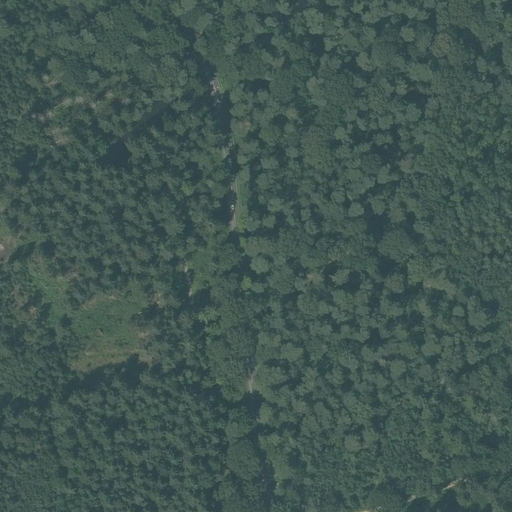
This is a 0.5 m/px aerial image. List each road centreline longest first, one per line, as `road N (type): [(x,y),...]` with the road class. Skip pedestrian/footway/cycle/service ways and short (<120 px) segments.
road 1 (track): [(115,0),(141,27),(154,75),(184,83),(194,104),(184,143),(191,182),(175,222),(223,400),(226,511)]
road 2 (unclassified): [(267,511),(228,150),(197,50),(168,0)]
road 3 (unknown): [(241,0),(249,66),(280,72),(335,61),(440,98),(511,92)]
road 4 (track): [(511,464),(368,511)]
